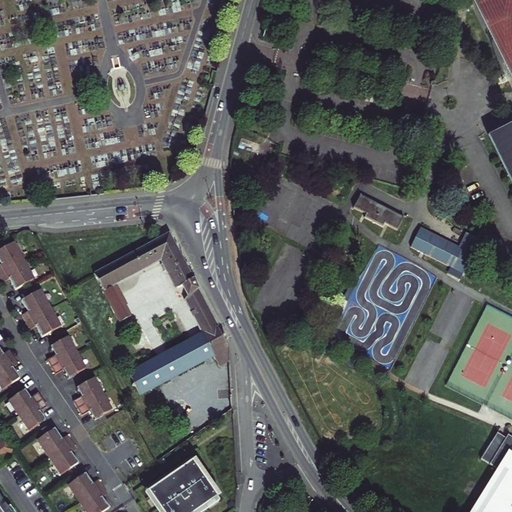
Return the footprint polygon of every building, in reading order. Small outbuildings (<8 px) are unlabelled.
[(511,123),(486,136),(511,188),(511,123)] [(396,229),(397,227),(403,216),(360,195),(353,208),(366,214),(364,218),(383,226),(384,223),(396,229)] [(409,248),(450,268),(446,275),(459,282),(480,240),(466,233),(459,247),(419,227),(409,248)] [(193,279),(170,233),(94,273),(95,276),(102,289),(113,282),(161,257),(177,288),(182,285),(193,279)] [(33,277),(13,240),(0,247),(0,260),(1,262),(0,261),(0,273),(3,279),(9,276),(15,287),(33,277)] [(196,284),(193,279),(182,285),(184,290),(187,295),(198,289),(196,284)] [(130,314),(113,282),(102,289),(119,320),(130,314)] [(59,324),(39,288),(21,298),(27,309),(21,312),(29,327),(35,323),(41,334),(59,324)] [(229,347),(198,289),(187,295),(185,301),(201,333),(213,354),(219,366),(228,361),(229,347)] [(140,394),(213,354),(201,333),(129,373),(140,394)] [(75,351),(66,335),(48,345),(52,353),(46,357),(55,371),(61,368),(65,376),(83,366),(75,351)] [(0,387),(17,377),(10,366),(15,362),(6,349),(0,353),(0,352),(0,387)] [(110,407),(92,376),(74,386),(79,395),(72,398),(81,413),(87,409),(92,417),(110,407)] [(22,388),(7,398),(27,428),(42,418),(36,410),(44,405),(35,391),(27,397),(22,388)] [(51,427),(34,439),(57,473),(74,462),(67,451),(73,447),(64,434),(58,438),(51,427)] [(499,472),(474,511),(511,511),(511,436),(508,434),(505,439),(496,434),(480,460),(499,472)] [(0,439),(0,454),(13,445),(6,435),(0,439)] [(187,459),(142,489),(156,511),(200,511),(216,501),(214,498),(217,496),(192,460),(189,462),(187,459)] [(81,472),(64,484),(83,511),(97,511),(105,507),(98,496),(103,493),(94,479),(89,483),(81,472)]
